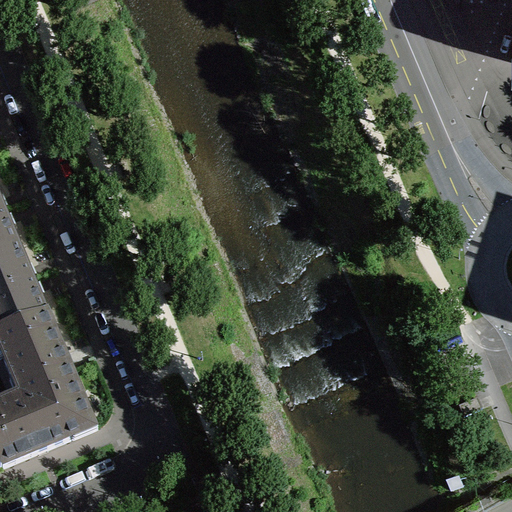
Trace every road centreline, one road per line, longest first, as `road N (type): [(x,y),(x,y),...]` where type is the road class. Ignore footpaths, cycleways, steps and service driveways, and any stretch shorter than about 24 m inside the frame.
road 1 (residential): [(0,45),(154,415),(156,452)]
road 2 (secondary): [(444,128),(391,0)]
road 3 (secondary): [(444,128),(483,258)]
road 4 (residential): [(42,511),(127,476),(156,452)]
